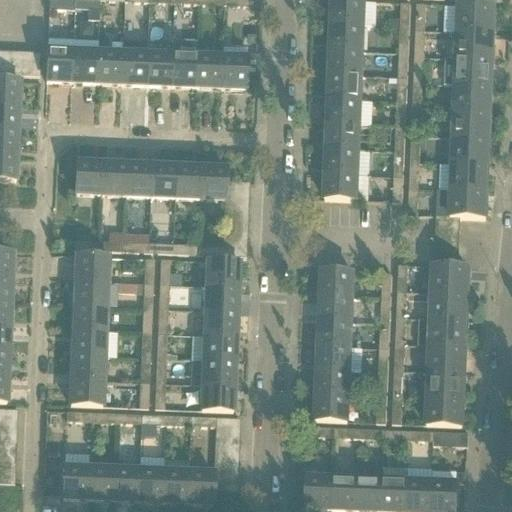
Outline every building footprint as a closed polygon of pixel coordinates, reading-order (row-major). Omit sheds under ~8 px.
[(48,0),(48,13),(73,14),(74,3),(73,0),(48,0)] [(148,0),(148,7),(163,8),(163,0),(148,0)] [(182,0),(182,9),(197,9),(197,0),(182,0)] [(206,0),(197,0),(197,9),(213,10),(213,0),(206,0)] [(233,1),(232,11),(248,11),(260,12),(260,2),(233,1)] [(332,5),(331,29),(362,30),(363,6),(332,5)] [(400,8),(399,32),(409,32),(409,24),(410,8),(400,8)] [(416,8),(415,24),(425,24),(426,8),(416,8)] [(458,10),(457,36),(492,37),(493,11),(458,10)] [(331,29),(330,54),(361,55),(362,30),(331,29)] [(456,62),(491,64),(492,37),(457,36),(456,62)] [(399,41),(398,57),(408,57),(409,41),(399,41)] [(171,59),(170,90),(194,91),(195,60),(196,45),(171,44),(171,59)] [(414,45),(414,60),(423,61),(424,45),(414,45)] [(220,61),(219,92),(244,93),(245,80),(257,80),(257,58),(246,57),(246,51),(221,50),(220,61)] [(2,78),(2,79),(14,80),(14,79),(15,55),(3,54),(2,78)] [(45,86),(71,87),(72,55),(46,54),(45,86)] [(330,54),(329,79),(360,80),(361,55),(330,54)] [(14,79),(14,80),(27,80),(27,79),(28,55),(15,55),(14,79)] [(27,79),(27,80),(39,81),(40,56),(28,55),(27,79)] [(71,87),(95,88),(97,56),(72,55),(71,87)] [(95,88),(120,89),(121,57),(97,56),(95,88)] [(120,89),(145,90),(146,58),(121,57),(120,89)] [(398,57),(398,72),(407,72),(408,57),(398,57)] [(145,90),(170,90),(171,59),(146,58),(145,90)] [(194,91),(219,92),(220,61),(195,60),(194,91)] [(414,60),(413,76),(423,76),(423,61),(414,60)] [(445,61),(443,88),(455,89),(455,88),(490,90),(491,64),(456,62),(445,61)] [(329,79),(328,104),(359,105),(360,80),(329,79)] [(0,85),(0,109),(17,110),(18,86),(0,85)] [(455,89),(453,115),(489,116),(490,90),(455,88),(455,89)] [(397,90),(396,106),(406,106),(407,91),(397,90)] [(412,98),(412,113),(421,113),(422,98),(412,98)] [(328,104),(328,128),(358,129),(359,105),(328,104)] [(396,106),(396,121),(405,122),(406,106),(396,106)] [(0,109),(0,134),(16,135),(17,110),(0,109)] [(412,113),(411,129),(421,129),(421,113),(412,113)] [(453,115),(452,141),(487,143),(489,116),(453,115)] [(328,128),(327,153),(357,154),(358,129),(328,128)] [(0,134),(0,159),(15,160),(16,135),(0,134)] [(395,140),(394,156),(404,156),(405,140),(395,140)] [(452,141),(451,167),(486,169),(487,143),(452,141)] [(410,150),(409,166),(419,166),(420,151),(410,150)] [(327,153),(326,178),(356,179),(357,154),(327,153)] [(394,156),(394,171),(403,171),(404,156),(394,156)] [(0,185),(14,186),(14,185),(15,160),(0,159),(0,185)] [(409,166),(409,181),(418,182),(419,166),(409,166)] [(74,198),(100,199),(101,168),(75,167),(74,198)] [(451,167),(450,194),(485,195),(486,169),(451,167)] [(100,199),(124,200),(125,169),(101,168),(100,199)] [(124,200),(149,201),(150,170),(125,169),(124,200)] [(150,170),(149,201),(174,202),(175,171),(150,170)] [(174,202),(198,203),(200,172),(175,171),(174,202)] [(224,198),(225,186),(225,173),(200,172),(198,203),(224,204),(224,198)] [(356,179),(326,178),(325,203),(355,204),(356,179)] [(392,206),(392,207),(401,207),(402,207),(402,206),(402,192),(403,181),(393,180),(393,191),(392,206)] [(225,186),(224,198),(247,199),(248,187),(225,186)] [(448,221),(459,221),(484,222),(485,195),(450,194),(450,201),(448,221)] [(224,198),(224,204),(224,211),(247,212),(247,199),(224,198)] [(408,206),(407,220),(417,221),(417,219),(418,205),(408,205),(408,206)] [(224,211),(223,223),(246,224),(247,212),(224,211)] [(435,220),(435,233),(458,234),(459,221),(448,221),(435,220)] [(223,223),(223,235),(246,236),(246,224),(223,223)] [(435,233),(434,245),(458,246),(458,234),(435,233)] [(223,235),(222,248),(245,249),(246,236),(223,235)] [(72,245),(72,255),(87,255),(88,246),(72,245)] [(434,245),(434,258),(457,259),(458,246),(434,245)] [(107,247),(106,256),(122,257),(122,247),(107,247)] [(122,247),(122,257),(147,258),(147,248),(122,247)] [(156,248),(156,258),(171,259),(172,249),(156,248)] [(222,251),(222,261),(245,262),(245,249),(222,248),(222,251)] [(172,249),(171,259),(187,259),(187,250),(172,249)] [(206,250),(206,260),(222,261),(222,251),(206,250)] [(0,282),(10,283),(11,258),(0,257),(0,282)] [(434,258),(433,271),(457,272),(457,259),(434,258)] [(75,261),(74,286),(105,287),(106,262),(75,261)] [(122,264),(121,277),(135,278),(135,270),(135,265),(122,264)] [(144,264),(143,279),(153,279),(154,264),(144,264)] [(159,279),(159,289),(168,289),(169,264),(160,264),(159,279)] [(206,266),(205,291),(237,292),(238,267),(206,266)] [(397,269),(397,279),(397,285),(406,285),(407,270),(397,269)] [(432,271),(431,298),(467,299),(468,272),(457,272),(433,271),(432,271)] [(322,276),(321,301),(351,303),(352,277),(322,276)] [(382,279),(381,294),(391,294),(392,279),(382,279)] [(0,282),(0,306),(9,307),(10,283),(0,282)] [(74,286),(73,310),(104,312),(105,287),(74,286)] [(205,291),(204,315),(236,317),(237,292),(205,291)] [(142,298),(142,313),(152,314),(152,298),(142,298)] [(158,298),(158,313),(167,314),(168,298),(158,298)] [(431,298),(430,324),(466,325),(467,299),(431,298)] [(321,301),(319,326),(350,327),(351,303),(321,301)] [(0,306),(0,331),(8,332),(9,307),(0,306)] [(396,307),(396,323),(405,323),(406,307),(396,307)] [(73,310),(72,335),(104,336),(104,312),(73,310)] [(142,313),(141,329),(151,329),(152,314),(142,313)] [(158,313),(157,329),(167,329),(167,314),(158,313)] [(380,313),(380,329),(390,329),(390,314),(380,313)] [(204,315),(203,340),(235,341),(236,317),(204,315)] [(396,323),(395,338),(405,338),(405,323),(396,323)] [(430,324),(429,350),(465,351),(466,325),(430,324)] [(319,326),(318,350),(349,352),(350,327),(319,326)] [(380,329),(379,344),(389,345),(390,329),(380,329)] [(0,331),(0,356),(7,357),(8,332),(0,331)] [(72,335),(71,360),(103,361),(115,361),(116,337),(104,336),(72,335)] [(203,340),(203,365),(234,366),(235,341),(203,340)] [(140,347),(140,362),(150,363),(150,347),(140,347)] [(156,347),(156,363),(165,363),(166,348),(156,347)] [(318,350),(317,375),(348,376),(349,352),(318,350)] [(429,350),(428,376),(464,378),(465,351),(429,350)] [(394,359),(394,375),(403,375),(404,360),(394,359)] [(71,360),(70,384),(102,386),(103,361),(71,360)] [(140,362),(139,378),(149,378),(150,363),(140,362)] [(378,362),(378,378),(387,378),(388,362),(378,362)] [(156,363),(155,378),(165,379),(165,363),(156,363)] [(203,365),(202,389),(233,391),(234,366),(203,365)] [(317,375),(316,399),(347,401),(348,376),(317,375)] [(394,375),(393,390),(403,391),(403,375),(394,375)] [(428,376),(427,402),(463,404),(464,378),(428,376)] [(378,378),(377,393),(387,393),(387,378),(378,378)] [(69,410),(101,412),(101,411),(102,386),(70,384),(69,410)] [(139,387),(138,413),(148,414),(149,387),(139,387)] [(201,415),(201,416),(232,417),(232,416),(233,391),(202,389),(201,415)] [(154,398),(154,414),(163,414),(164,399),(154,398)] [(315,425),(315,426),(346,427),(346,426),(347,401),(316,399),(315,425)] [(426,429),(426,430),(462,432),(462,431),(463,404),(427,402),(426,429)] [(0,425),(16,426),(17,414),(0,413),(0,425)] [(376,413),(376,428),(385,429),(386,413),(376,413)] [(392,413),(391,429),(401,429),(402,414),(392,413)] [(66,416),(65,426),(81,427),(81,417),(66,416)] [(100,418),(100,427),(115,428),(116,418),(100,418)] [(116,418),(115,428),(131,429),(131,419),(116,418)] [(150,420),(149,429),(165,430),(165,420),(150,420)] [(165,420),(165,430),(180,431),(181,421),(165,420)] [(200,422),(199,431),(214,432),(215,422),(200,422)] [(214,432),(214,434),(238,435),(239,423),(215,422),(214,432)] [(0,425),(0,437),(16,439),(16,426),(0,425)] [(309,432),(309,441),(324,442),(325,432),(309,432)] [(344,433),(344,443),(359,443),(359,434),(344,433)] [(214,434),(214,446),(238,447),(238,435),(214,434)] [(359,434),(359,443),(375,444),(375,434),(359,434)] [(394,435),(393,445),(409,445),(409,436),(394,435)] [(409,436),(409,445),(424,446),(425,436),(409,436)] [(0,437),(0,450),(15,451),(16,439),(0,437)] [(434,437),(433,450),(442,450),(467,451),(468,438),(434,437)] [(214,446),(213,459),(237,460),(238,447),(214,446)] [(0,450),(0,463),(15,464),(15,451),(0,450)] [(63,471),(62,503),(87,504),(89,472),(87,472),(87,458),(64,457),(63,471)] [(213,459),(213,471),(237,472),(237,460),(213,459)] [(0,463),(0,475),(14,476),(15,464),(0,463)] [(213,471),(213,477),(212,483),(236,484),(237,472),(213,471)] [(87,504),(112,505),(113,473),(89,472),(87,504)] [(112,505),(137,506),(138,474),(113,473),(112,505)] [(137,506),(161,507),(163,475),(138,474),(137,506)] [(14,476),(0,475),(0,488),(14,489),(14,476)] [(161,507),(186,508),(187,476),(163,475),(161,507)] [(187,476),(186,508),(212,508),(212,496),(212,483),(213,477),(187,476)] [(305,511),(331,511),(333,482),(307,481),(305,511)] [(331,511),(356,511),(357,483),(333,482),(331,511)] [(236,484),(212,483),(212,496),(236,497),(236,484)] [(356,511),(380,511),(382,484),(357,483),(356,511)] [(380,511),(405,511),(407,485),(382,484),(380,511)] [(405,511),(430,511),(432,486),(407,485),(405,511)] [(432,486),(430,511),(456,511),(457,487),(432,486)]
